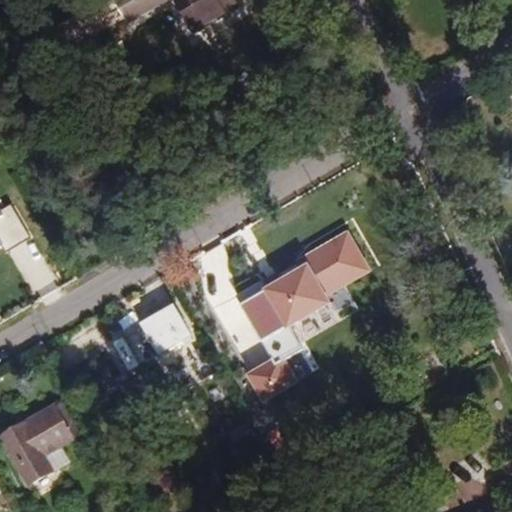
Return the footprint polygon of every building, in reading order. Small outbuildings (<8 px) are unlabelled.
[(77,30),(80,36),(121,12),(128,26),(170,0),(99,0),(45,30),(53,43),(77,30)] [(236,0),(174,0),(194,34),(240,7),(236,0)] [(35,177),(62,160),(54,147),(26,163),(35,177)] [(0,259),(17,250),(0,222),(0,259)] [(205,251),(205,284),(220,284),(220,250),(205,251)] [(340,357),(350,351),(308,276),(273,299),(324,388),(349,373),(340,357)] [(193,335),(178,307),(143,327),(159,355),(193,335)] [(374,337),(350,351),(340,357),(349,373),(383,353),(374,337)] [(45,456),(61,447),(80,437),(62,403),(28,422),(2,436),(29,486),(53,472),(45,456)] [(53,472),(70,463),(61,447),(45,456),(53,472)]
